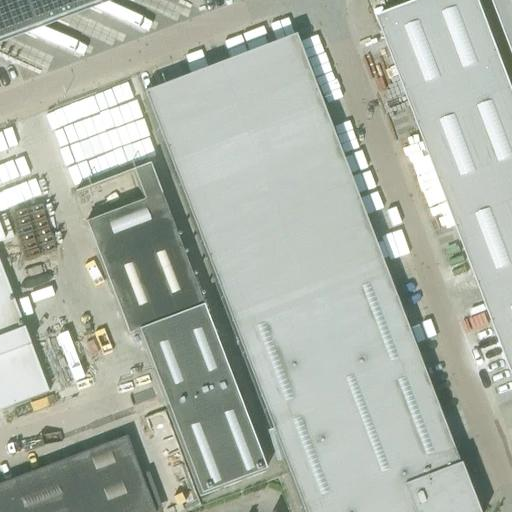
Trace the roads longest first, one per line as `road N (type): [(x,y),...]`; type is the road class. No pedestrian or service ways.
road 1 (unclassified): [(511,496),(340,44),(318,13)]
road 2 (unclassified): [(0,107),(270,5),(318,13)]
